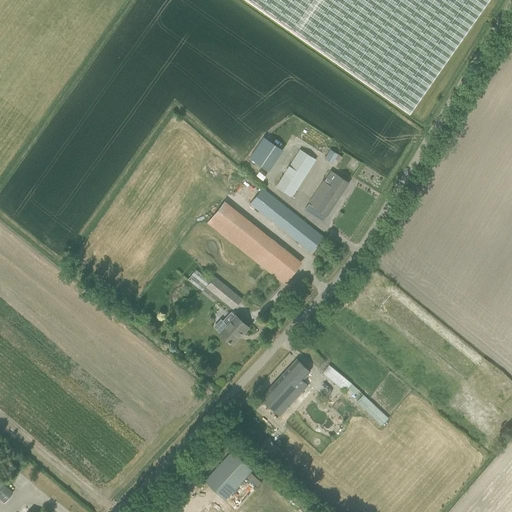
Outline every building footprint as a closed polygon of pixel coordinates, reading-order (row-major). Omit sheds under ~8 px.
[(247,0),(410,113),(489,0),(247,0)] [(292,197),(316,159),(299,149),(275,186),(292,197)] [(330,149),(324,158),(332,163),(334,159),(337,154),(330,149)] [(255,150),(250,158),(268,171),(274,163),(255,150)] [(348,182),(339,177),(336,174),(328,186),(321,182),(304,209),(314,216),(322,221),(348,182)] [(262,188),(250,203),(310,251),(322,236),(262,188)] [(279,247),(264,266),(278,277),(293,258),(279,247)] [(185,279),(199,289),(207,279),(193,268),(185,279)] [(240,298),(214,276),(207,285),(233,306),(240,298)] [(465,378),(477,363),(389,292),(377,307),(465,378)] [(213,326),(219,332),(225,337),(232,344),(248,327),(240,320),(235,315),(227,324),(220,318),(213,326)] [(0,320),(0,410),(28,436),(73,387),(0,320)] [(260,398),(260,399),(280,416),(308,385),(302,380),(305,376),(310,371),(304,366),(296,359),(260,398)] [(351,383),(328,365),(322,373),(345,391),(351,383)] [(497,410),(511,421),(511,393),(510,392),(497,410)] [(388,418),(363,394),(356,402),(382,426),(388,418)] [(271,458),(279,449),(266,437),(257,447),(271,458)] [(204,481),(225,500),(234,491),(242,482),(252,470),(231,451),(204,481)] [(250,495),(260,490),(255,480),(245,485),(250,495)] [(13,492),(0,481),(0,491),(8,498),(13,492)]
